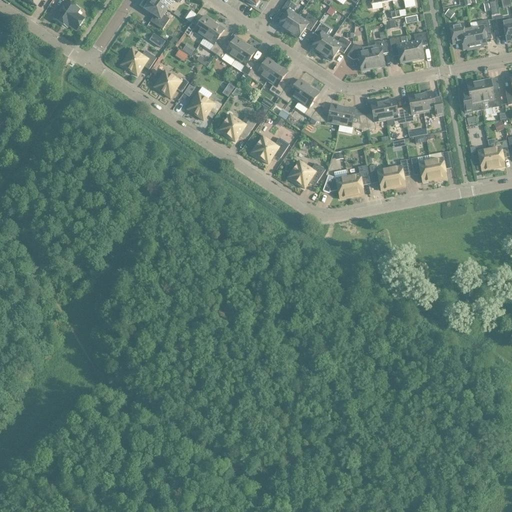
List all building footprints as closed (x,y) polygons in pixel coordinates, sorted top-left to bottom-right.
[(162,16),(166,11),(151,0),(149,2),(148,1),(144,7),(145,8),(144,10),(153,16),(149,22),(161,31),(168,20),(162,16)] [(150,0),(151,0),(166,11),(173,1),(177,3),(179,0),(150,0)] [(77,11),(65,2),(54,19),(62,25),(63,23),(75,31),(82,20),(75,15),(77,11)] [(287,33),(297,18),(292,14),(296,8),(286,2),(279,12),(284,15),(277,26),(287,33)] [(297,18),(287,33),(297,39),(304,29),(309,32),(316,22),(307,15),(303,22),(297,18)] [(193,33),(202,40),(213,24),(209,21),(209,20),(204,16),(196,28),(190,24),(183,34),(189,38),(193,33)] [(511,42),(511,21),(506,22),(505,17),(494,19),(497,32),(503,31),(505,43),(509,42),(509,43),(511,42)] [(489,33),(487,21),(476,23),(469,25),(470,29),(474,50),(482,48),(482,47),(485,46),(483,34),(489,33)] [(213,24),(202,40),(212,46),(209,52),(215,56),(222,45),(216,41),(223,30),(218,26),(218,27),(213,24)] [(320,55),(330,40),(325,37),(329,30),(320,24),(313,34),(318,38),(310,48),(320,55)] [(474,50),(470,29),(463,31),(462,25),(450,27),(453,40),(460,39),(462,51),(466,50),(466,51),(474,50)] [(407,45),(411,62),(423,60),(420,47),(426,46),(424,34),(413,36),(414,43),(407,45)] [(411,62),(407,45),(406,37),(388,41),(391,53),(397,52),(399,64),(411,62)] [(222,45),(215,56),(230,66),(245,45),(240,42),(241,41),(235,38),(228,49),(222,45)] [(330,40),(320,55),(330,62),(337,51),(342,55),(349,44),(340,38),(336,44),(330,40)] [(367,47),(372,70),(383,67),(381,55),(387,54),(384,41),(373,44),(374,46),(367,47)] [(230,66),(246,77),(253,66),(247,62),(255,51),(250,47),(249,48),(245,45),(230,66)] [(360,72),(372,70),(367,47),(361,48),(360,46),(355,47),(353,46),(346,57),(352,61),(357,60),(360,72)] [(141,56),(131,49),(119,66),(127,71),(128,70),(130,72),(130,73),(136,77),(142,68),(147,71),(155,59),(144,52),(141,56)] [(253,66),(246,77),(256,83),(259,78),(265,82),(276,66),(272,63),(267,59),(259,70),(253,66)] [(276,66),(265,82),(272,86),(268,92),(278,98),(285,88),(279,84),(287,72),(281,69),(276,66)] [(180,83),(164,72),(153,88),(160,93),(161,93),(163,94),(163,95),(169,99),(175,90),(180,94),(187,83),(182,80),(180,83)] [(285,88),(278,98),(287,105),(291,99),(297,104),(308,88),(303,85),(304,84),(298,80),(291,92),(285,88)] [(489,81),(477,83),(481,104),(487,103),(488,110),(501,107),(498,94),(491,96),(489,81)] [(482,111),(481,104),(477,83),(466,85),(467,93),(460,95),(464,115),(471,114),(471,113),(482,111)] [(308,88),(297,104),(307,110),(303,115),(309,119),(316,109),(311,105),(318,94),(313,90),(312,91),(308,88)] [(433,106),(430,92),(424,93),(424,94),(418,95),(422,114),(429,113),(431,119),(442,117),(440,104),(433,106)] [(197,94),(186,111),(193,116),(194,115),(196,117),(202,122),(209,112),(214,116),(220,106),(215,102),(213,105),(207,101),(203,98),(197,94)] [(409,110),(402,112),(405,124),(416,122),(415,116),(422,114),(418,95),(413,96),(407,97),(409,110)] [(386,102),(381,103),(385,121),(392,120),(393,126),(405,124),(402,112),(395,113),(393,100),(386,101),(386,102)] [(363,109),(367,131),(375,130),(373,124),(385,121),(381,103),(376,104),(376,103),(369,104),(370,108),(363,109)] [(338,126),(342,108),(337,107),(337,106),(330,104),(327,118),(320,117),(322,113),(316,109),(309,119),(315,123),(316,122),(338,126)] [(342,108),(338,126),(360,131),(360,133),(367,131),(363,109),(353,111),(354,109),(347,108),(347,109),(342,108)] [(245,118),(241,123),(228,115),(217,132),(234,143),(240,133),(246,137),(255,124),(245,118)] [(278,139),(274,146),(261,137),(250,154),(267,165),(273,155),(279,159),(288,146),(278,139)] [(499,148),(488,150),(492,170),(503,168),(501,157),(502,156),(508,155),(505,142),(498,143),(499,148)] [(492,170),(488,150),(477,152),(476,147),(469,149),(471,162),(477,161),(478,162),(480,172),(492,170)] [(429,161),(433,181),(445,179),(443,168),(444,167),(450,166),(447,153),(440,154),(441,159),(429,161)] [(433,181),(429,161),(417,163),(416,159),(409,160),(412,173),(417,172),(419,173),(421,184),(433,181)] [(388,169),(392,189),(404,187),(402,176),(403,175),(408,174),(406,161),(399,162),(400,167),(388,169)] [(314,164),(310,170),(298,162),(287,178),(303,190),(310,180),(316,184),(324,171),(314,164)] [(358,175),(346,177),(350,198),(362,195),(360,184),(361,183),(369,181),(366,167),(357,168),(358,175)] [(375,167),(368,168),(371,181),(376,180),(378,181),(380,192),(392,189),(388,169),(376,171),(375,167)] [(350,198),(346,177),(333,180),(334,179),(327,176),(322,192),(328,194),(330,189),(335,188),(336,189),(338,200),(350,198)]
